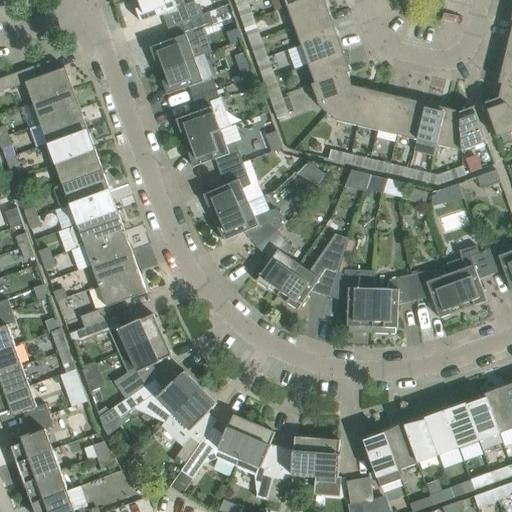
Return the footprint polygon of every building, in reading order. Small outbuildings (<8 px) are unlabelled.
[(162,15),(167,27),(191,19),(183,0),(132,0),(141,23),(162,15)] [(254,19),(247,0),(236,4),(243,23),(254,19)] [(307,0),(287,7),(294,26),(329,14),(324,0),(307,0)] [(150,48),(158,71),(194,58),(189,44),(198,40),(195,32),(214,25),(209,12),(191,19),(167,27),(171,40),(150,48)] [(336,32),(329,14),(294,26),(301,46),(339,32),(338,31),(336,32)] [(243,23),(250,42),(261,39),(254,19),(243,23)] [(339,32),(301,46),(308,65),(343,52),(336,33),(339,32)] [(250,42),(257,62),(268,58),(261,39),(250,42)] [(508,43),(503,63),(511,64),(511,43),(506,42),(506,43),(508,43)] [(312,85),(352,71),(352,70),(350,71),(343,52),(308,65),(315,83),(312,84),(312,85)] [(194,58),(158,71),(167,95),(188,87),(193,100),(217,91),(211,76),(209,77),(201,55),(194,58)] [(275,77),(268,58),(257,62),(264,81),(275,77)] [(497,82),(496,82),(502,84),(511,86),(511,64),(503,63),(499,82),(497,82)] [(32,101),(33,103),(73,89),(65,68),(38,78),(34,67),(0,78),(0,92),(26,83),(32,101)] [(319,106),(328,113),(353,85),(353,84),(352,85),(347,73),(350,72),(353,71),(352,71),(312,85),(319,106)] [(264,81),(271,100),(282,96),(275,77),(264,81)] [(287,80),(278,83),(282,95),(291,91),(287,80)] [(498,96),(497,97),(511,109),(511,86),(502,84),(499,97),(498,96)] [(353,85),(328,113),(336,121),(358,126),(367,87),(366,87),(366,89),(353,86),(353,85)] [(367,87),(358,126),(377,131),(386,94),(367,89),(367,87)] [(80,109),(73,89),(33,103),(40,124),(80,109)] [(197,112),(176,120),(185,143),(221,130),(230,127),(217,91),(193,100),(197,112)] [(377,131),(397,135),(406,97),(406,96),(405,99),(386,94),(377,131)] [(288,115),(282,96),(271,100),(278,119),(288,115)] [(407,97),(406,97),(397,135),(417,140),(426,104),(406,99),(407,97)] [(484,101),(485,103),(498,138),(501,137),(511,133),(511,132),(511,109),(497,97),(498,98),(496,99),(486,102),(485,100),(484,101)] [(417,140),(437,145),(446,108),(446,106),(445,108),(426,104),(417,140)] [(460,110),(462,151),(486,142),(473,105),(472,105),(473,107),(460,111),(460,110)] [(437,145),(462,151),(460,110),(459,110),(459,111),(446,108),(437,145)] [(40,124),(48,144),(88,129),(80,109),(40,124)] [(95,150),(88,129),(48,144),(55,164),(95,150)] [(226,144),(221,130),(185,143),(193,167),(214,160),(219,173),(243,163),(235,142),(226,144)] [(282,149),(276,132),(266,136),(272,153),(282,149)] [(511,138),(511,135),(511,133),(501,137),(503,142),(511,138)] [(12,145),(8,135),(8,136),(0,138),(0,142),(2,148),(12,145)] [(55,164),(62,185),(102,170),(95,150),(55,164)] [(349,164),(351,155),(331,150),(329,159),(349,164)] [(370,160),(351,155),(349,164),(368,168),(370,160)] [(6,159),(13,180),(23,176),(19,167),(15,156),(6,159)] [(390,165),(370,160),(368,168),(388,173),(390,165)] [(203,195),(213,218),(249,203),(243,189),(251,185),(243,163),(219,173),(224,186),(203,195)] [(388,173),(408,178),(410,169),(390,165),(388,173)] [(463,167),(444,173),(447,182),(466,175),(463,167)] [(428,183),(430,174),(410,169),(408,178),(428,183)] [(55,187),(54,190),(60,206),(62,208),(70,205),(110,190),(102,170),(63,185),(55,187)] [(496,170),(478,177),(482,188),(501,182),(496,170)] [(430,174),(428,183),(438,185),(447,182),(444,173),(437,176),(430,174)] [(23,176),(13,180),(17,189),(26,186),(23,176)] [(70,205),(77,225),(117,211),(110,190),(70,205)] [(255,216),(249,203),(213,218),(224,241),(244,232),(256,247),(278,230),(264,213),(255,216)] [(24,211),(28,220),(37,217),(34,207),(24,211)] [(23,225),(17,208),(5,212),(11,229),(23,225)] [(78,248),(84,245),(125,231),(117,211),(77,225),(71,228),(71,232),(71,234),(71,236),(71,237),(73,240),(73,241),(74,242),(75,245),(78,248)] [(41,226),(37,217),(28,220),(31,230),(41,226)] [(292,248),(278,230),(256,247),(269,263),(256,282),(277,296),(299,264),(287,256),(292,248)] [(84,245),(92,266),(132,251),(123,232),(125,232),(125,231),(84,245)] [(17,236),(21,248),(30,245),(26,233),(17,236)] [(299,264),(277,296),(298,310),(311,292),(329,298),(338,272),(348,240),(349,238),(335,234),(309,271),(299,264)] [(483,252),(491,275),(504,271),(511,292),(511,251),(508,253),(504,244),(483,252)] [(35,257),(30,245),(21,248),(25,260),(35,257)] [(461,258),(446,264),(450,274),(463,310),(487,301),(479,280),(491,275),(483,252),(479,253),(477,245),(459,250),(461,258)] [(39,251),(42,261),(52,257),(49,248),(39,251)] [(137,272),(132,251),(92,266),(99,286),(137,272)] [(55,267),(52,257),(42,261),(46,270),(55,267)] [(411,275),(415,301),(432,297),(439,318),(463,310),(450,274),(436,279),(432,270),(411,275)] [(147,292),(137,272),(99,286),(107,307),(147,292)] [(347,327),(349,327),(349,333),(372,333),(374,289),(374,273),(338,272),(329,298),(348,304),(347,327)] [(374,289),(372,333),(395,334),(395,328),(398,328),(398,306),(415,301),(411,275),(389,280),(388,289),(374,289)] [(48,297),(44,285),(34,288),(39,301),(48,297)] [(63,288),(54,292),(57,301),(67,298),(63,288)] [(0,315),(12,311),(8,299),(0,302),(0,315)] [(80,317),(85,328),(107,319),(103,308),(80,317)] [(16,322),(12,311),(0,315),(0,351),(15,346),(8,325),(16,322)] [(85,328),(69,333),(72,341),(81,342),(89,339),(111,331),(121,354),(163,335),(153,314),(144,318),(144,317),(131,323),(127,312),(107,319),(85,328)] [(51,321),(48,326),(50,332),(60,328),(57,318),(51,321)] [(52,333),(59,353),(69,349),(61,329),(52,333)] [(128,373),(115,383),(127,399),(155,380),(156,380),(160,377),(152,366),(153,366),(164,361),(163,360),(172,356),(163,335),(121,354),(120,354),(128,373)] [(15,346),(0,351),(0,374),(22,366),(15,346)] [(69,349),(59,353),(66,373),(76,369),(69,349)] [(0,374),(0,397),(30,386),(22,366),(0,374)] [(164,423),(174,414),(201,387),(185,371),(178,378),(177,377),(163,391),(156,380),(155,380),(127,399),(114,408),(121,418),(134,409),(164,423)] [(30,386),(0,397),(0,416),(1,420),(23,412),(27,423),(50,415),(46,404),(37,407),(30,386)] [(511,404),(505,386),(485,394),(499,434),(511,429),(511,404)] [(217,403),(201,387),(174,414),(164,423),(162,426),(183,448),(190,437),(200,444),(207,435),(213,427),(217,421),(209,413),(211,411),(210,410),(217,403)] [(485,394),(465,401),(479,441),(499,434),(485,394)] [(465,401),(445,409),(459,448),(479,441),(465,401)] [(445,409),(424,416),(438,456),(459,448),(445,409)] [(54,427),(50,415),(27,423),(31,435),(9,442),(17,463),(53,450),(45,430),(54,427)] [(186,464),(181,471),(193,480),(203,465),(216,459),(236,467),(239,458),(254,424),(234,415),(230,424),(229,423),(224,435),(213,427),(207,435),(200,444),(186,464)] [(424,418),(404,423),(418,463),(438,456),(424,416),(424,418)] [(404,423),(384,432),(398,471),(418,463),(404,423)] [(239,458),(236,467),(255,475),(257,495),(256,498),(268,501),(279,456),(268,453),(271,445),(272,442),(271,441),(275,433),(254,424),(239,458)] [(384,432),(363,438),(375,473),(380,488),(401,480),(398,471),(384,432)] [(200,444),(190,437),(183,448),(180,452),(176,457),(186,464),(200,444)] [(285,480),(291,474),(315,476),(317,439),(295,437),(294,447),(293,447),(292,459),(279,456),(268,501),(279,504),(285,480)] [(315,476),(313,492),(337,493),(338,478),(338,477),(341,450),(339,450),(340,440),(317,439),(315,476)] [(93,445),(97,457),(111,452),(104,441),(93,445)] [(17,463),(24,484),(60,470),(53,450),(17,463)] [(117,463),(111,452),(97,457),(102,469),(117,463)] [(491,473),(491,474),(494,483),(511,476),(511,467),(511,466),(491,473)] [(24,484),(32,504),(67,491),(60,470),(24,484)] [(370,478),(358,479),(362,503),(363,511),(389,511),(384,497),(373,501),(370,478)] [(481,478),(471,482),(474,490),(484,487),(481,478)] [(350,505),(362,503),(358,479),(346,481),(350,505)] [(471,482),(461,485),(464,494),(474,490),(471,482)] [(511,482),(494,489),(498,500),(511,495),(511,482)] [(454,498),(451,489),(431,496),(431,498),(434,505),(454,498)] [(494,489),(474,497),(478,508),(498,500),(494,489)] [(84,511),(83,508),(75,511),(67,491),(32,504),(34,511),(84,511)] [(431,498),(410,505),(412,511),(413,511),(434,505),(431,498)] [(454,504),(457,511),(468,507),(465,500),(454,504)]
